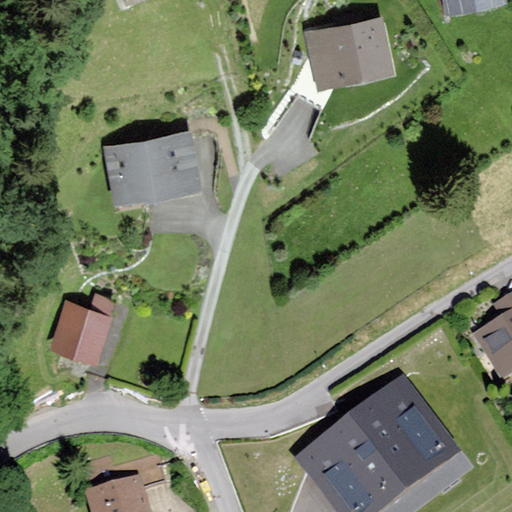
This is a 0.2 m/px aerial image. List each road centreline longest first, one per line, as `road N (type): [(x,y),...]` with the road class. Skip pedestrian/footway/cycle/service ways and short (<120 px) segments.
road 1 (residential): [(188,434),(294,404),(511,264)]
road 2 (unclassified): [(0,451),(44,426),(91,415),(150,419),(188,434)]
